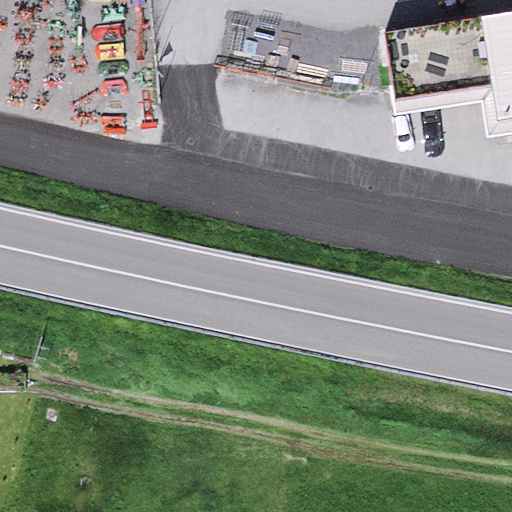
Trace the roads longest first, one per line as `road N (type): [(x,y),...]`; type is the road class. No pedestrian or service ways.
road 1 (primary): [(511,351),(0,246)]
road 2 (unclassified): [(511,256),(286,222),(0,158)]
